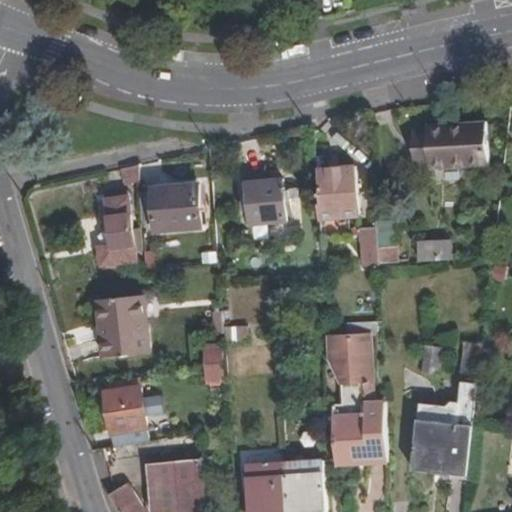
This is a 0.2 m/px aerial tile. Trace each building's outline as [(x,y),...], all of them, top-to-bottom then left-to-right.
[(431,134),(433,167),(433,173),(492,170),(490,125),(487,125),(442,128),(431,128),(431,134)] [(433,167),(431,134),(417,136),(419,167),(433,167)] [(137,165),(122,170),(127,186),(142,181),(137,165)] [(321,208),(322,223),(363,220),(360,171),(323,175),(325,208),(321,208)] [(249,188),(250,206),(242,206),(243,218),(251,217),(252,228),(288,226),(286,185),(249,188)] [(157,196),(162,237),(207,232),(202,191),(157,196)] [(112,209),(108,209),(115,254),(102,256),(106,275),(141,269),(130,202),(111,205),(112,209)] [(399,224),(380,225),(381,250),(400,249),(399,224)] [(366,262),(382,262),(381,250),(380,225),(363,226),(366,262)] [(420,243),(420,265),(454,263),(453,242),(420,243)] [(400,249),(381,250),(382,262),(382,266),(400,265),(400,249)] [(275,271),(294,269),(293,255),(274,257),(275,271)] [(218,267),(217,257),(201,258),(202,269),(218,267)] [(103,305),(109,362),(155,356),(148,300),(103,305)] [(226,336),(224,313),(216,314),(218,336),(226,336)] [(391,464),(388,404),(375,405),(372,338),(331,340),(332,362),(337,362),(343,389),(344,406),(336,406),(337,416),(340,464),(372,462),(372,465),(391,464)] [(441,373),(443,347),(426,346),(425,372),(441,373)] [(210,387),(226,385),(222,350),(207,351),(210,387)] [(110,387),(118,449),(177,441),(176,429),(151,431),(144,382),(110,387)] [(417,475),(472,481),(478,426),(482,389),(466,387),(463,412),(424,409),(417,475)] [(330,511),(328,470),(287,473),(287,478),(289,511),(330,511)] [(289,511),(287,478),(252,481),(254,511),(289,511)] [(143,511),(129,489),(111,499),(119,511),(210,511),(209,485),(172,489),(174,511),(143,511)]
